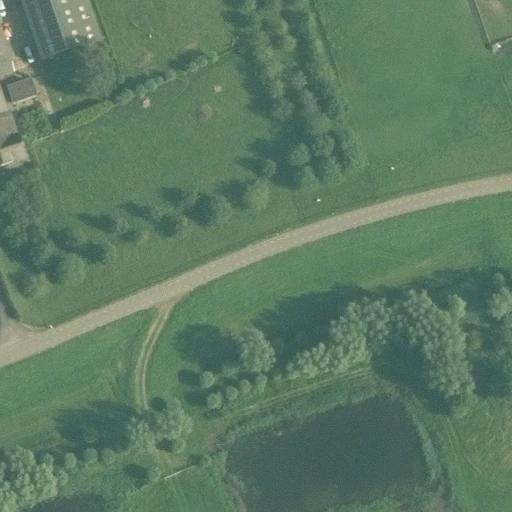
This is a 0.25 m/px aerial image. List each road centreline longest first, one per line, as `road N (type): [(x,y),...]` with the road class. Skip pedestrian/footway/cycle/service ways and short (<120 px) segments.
road 1 (tertiary): [(0,361),(347,221),(511,185)]
road 2 (track): [(198,511),(169,483),(140,412),(146,361),(174,287)]
